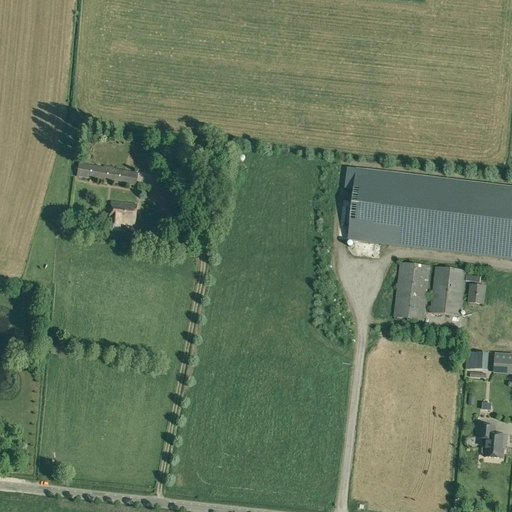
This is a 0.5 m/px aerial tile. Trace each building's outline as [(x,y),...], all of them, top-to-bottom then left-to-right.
[(76,177),(135,187),(138,173),(113,169),(113,167),(103,166),(102,168),(78,164),(76,177)] [(511,187),(355,169),(347,241),(511,260),(511,187)] [(134,225),(136,205),(111,202),(108,221),(108,229),(119,230),(119,223),(134,225)] [(424,322),(430,267),(400,263),(393,318),(424,322)] [(461,317),(465,282),(466,276),(466,271),(435,267),(430,313),(461,317)] [(467,303),(484,305),(486,287),(469,285),(467,303)] [(51,354),(59,355),(60,347),(52,346),(51,354)] [(470,353),(469,370),(487,371),(488,354),(470,353)] [(511,355),(495,355),(494,365),(511,365),(511,355)] [(483,455),(485,455),(485,458),(502,459),(504,445),(505,445),(506,436),(494,435),(494,427),(480,426),(479,439),(487,440),(486,448),(484,448),(482,449),(482,453),(483,455)]
